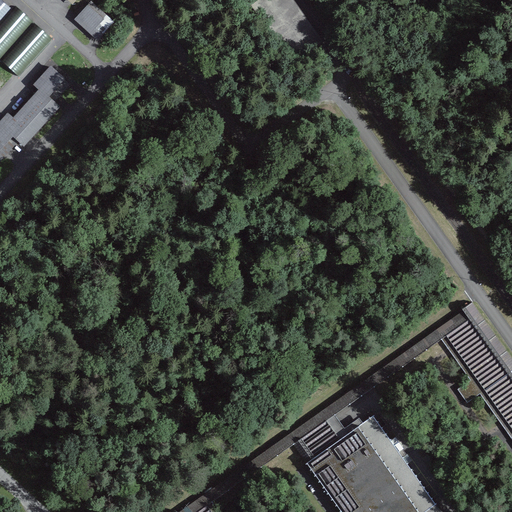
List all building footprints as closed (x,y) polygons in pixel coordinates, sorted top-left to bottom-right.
[(0,0),(0,21),(13,8),(4,0),(0,0)] [(90,0),(74,18),(97,39),(114,21),(90,0)] [(317,43),(286,0),(262,0),(254,6),(293,60),(317,43)] [(0,119),(0,160),(18,140),(24,145),(60,104),(55,100),(69,84),(64,79),(65,77),(50,64),(33,83),(38,88),(13,115),(8,111),(0,119)] [(0,87),(10,77),(0,67),(0,87)] [(442,511),(403,457),(407,454),(402,448),(404,447),(396,436),(391,439),(373,414),(363,421),(359,416),(344,427),(335,414),(441,339),(470,380),(458,389),(467,402),(480,393),(511,437),(511,356),(480,312),(473,303),(177,511),(219,511),(212,501),(293,444),(342,511),(442,511)]
